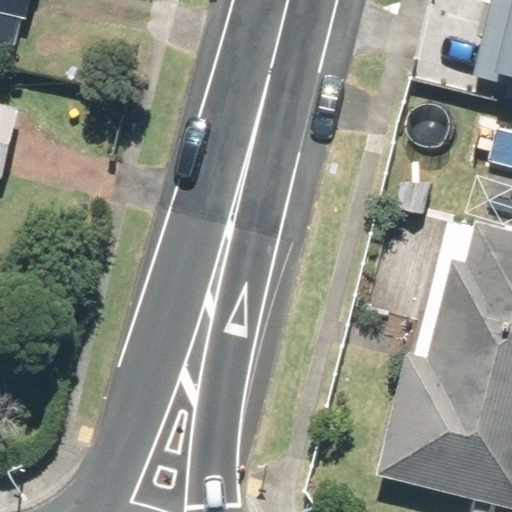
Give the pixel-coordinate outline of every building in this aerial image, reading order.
[(0,0),(0,37),(31,45),(42,0),(0,0)] [(511,109),(511,0),(483,0),(459,96),(511,109)] [(0,170),(14,174),(30,99),(0,92),(0,170)] [(511,126),(472,116),(457,169),(511,184),(511,126)] [(433,368),(397,361),(373,488),(501,511),(511,511),(511,242),(458,232),(433,368)]
